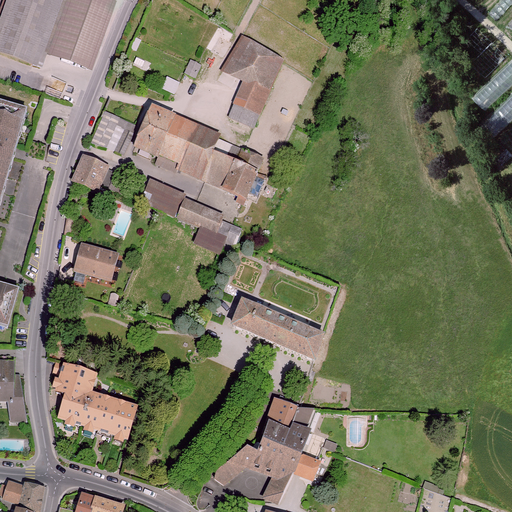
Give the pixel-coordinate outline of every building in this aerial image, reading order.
[(47,55),(66,0),(8,0),(0,24),(0,54),(42,69),(47,55)] [(91,71),(114,5),(99,0),(66,0),(47,55),(91,71)] [(217,27),(207,22),(197,43),(206,48),(217,27)] [(259,116),(281,63),(239,39),(220,72),(241,82),(232,104),(259,116)] [(142,42),(137,40),(132,50),(137,53),(142,42)] [(152,63),(137,57),(133,67),(147,73),(152,63)] [(201,65),(190,60),(183,73),(195,78),(201,65)] [(474,90),(482,105),(508,91),(501,76),(474,90)] [(0,282),(0,191),(25,107),(0,99),(0,325),(6,327),(17,288),(0,282)] [(259,116),(232,104),(227,118),(252,129),(259,116)] [(176,117),(150,106),(134,147),(159,158),(160,156),(176,117)] [(128,144),(136,126),(104,111),(90,142),(106,148),(116,126),(124,130),(114,151),(123,155),(128,144)] [(220,136),(176,117),(160,156),(177,163),(175,169),(202,179),(219,139),(220,136)] [(263,157),(219,139),(202,179),(239,195),(245,198),(263,157)] [(86,156),(82,154),(70,181),(97,193),(100,185),(107,169),(109,166),(86,156)] [(116,173),(107,169),(100,185),(110,188),(114,178),(116,173)] [(143,191),(114,178),(110,188),(109,189),(138,202),(143,191)] [(184,198),(185,195),(149,180),(147,185),(144,191),(152,194),(147,206),(176,217),(184,198)] [(245,198),(239,195),(236,202),(242,204),(245,198)] [(224,215),(184,198),(176,217),(199,227),(216,234),(221,221),(224,215)] [(71,236),(74,216),(67,215),(64,235),(71,236)] [(232,225),(221,221),(216,234),(226,238),(220,255),(230,259),(242,229),(232,225)] [(226,238),(216,234),(199,227),(193,243),(220,255),(226,238)] [(118,253),(80,243),(72,272),(110,282),(118,253)] [(324,333),(241,298),(229,326),(233,327),(313,360),(324,333)] [(0,400),(7,401),(10,423),(28,423),(20,374),(15,374),(15,359),(0,359),(0,400)] [(91,392),(96,375),(57,363),(53,374),(57,375),(56,379),(53,378),(51,388),(54,389),(53,392),(62,394),(55,420),(63,422),(62,425),(72,428),(73,425),(82,428),(81,431),(91,434),(92,431),(113,437),(112,440),(122,443),(123,440),(126,441),(127,441),(137,406),(91,392)] [(297,408),(298,407),(274,399),(265,422),(268,423),(288,431),(291,424),(297,408)] [(315,410),(297,408),(291,424),(308,429),(315,410)] [(308,429),(291,424),(288,431),(268,423),(257,452),(246,447),(227,463),(245,470),(271,479),(278,482),(294,474),(301,454),(311,430),(308,429)] [(317,460),(301,454),(294,474),(313,483),(321,462),(317,460)] [(224,485),(245,470),(227,463),(215,472),(214,479),(224,485)] [(278,506),(294,474),(278,482),(271,479),(263,498),(278,506)] [(24,491),(20,504),(34,511),(40,511),(44,489),(27,485),(24,491)] [(20,504),(24,491),(9,487),(9,489),(6,498),(5,499),(20,504)] [(6,498),(9,489),(3,488),(1,496),(6,498)] [(94,511),(98,501),(84,497),(79,511),(94,511)] [(126,511),(127,510),(98,501),(94,511),(126,511)]
